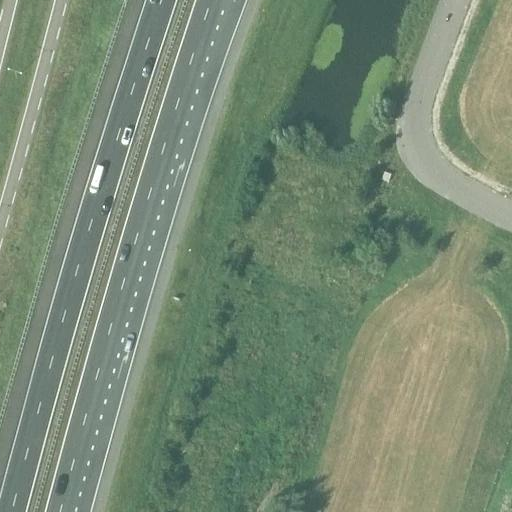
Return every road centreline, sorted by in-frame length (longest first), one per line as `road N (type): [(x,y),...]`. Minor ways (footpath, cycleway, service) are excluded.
road 1 (motorway): [(162,0),(11,511)]
road 2 (motorway): [(60,511),(210,0)]
road 3 (unclassified): [(511,214),(446,177),(419,143),(415,109),(453,0)]
road 4 (secondary): [(0,228),(61,0)]
